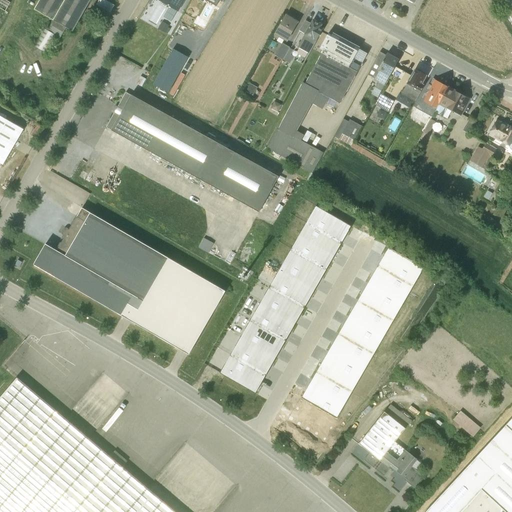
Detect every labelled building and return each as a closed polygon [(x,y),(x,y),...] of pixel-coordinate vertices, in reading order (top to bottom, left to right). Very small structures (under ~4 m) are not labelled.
[(0,0),(0,9),(5,12),(11,2),(6,0),(0,0)] [(39,0),(39,2),(34,9),(53,21),(48,31),(45,29),(44,30),(35,46),(46,53),(55,35),(60,38),(65,27),(73,31),(89,3),(90,0),(39,0)] [(104,0),(99,0),(91,14),(103,20),(103,19),(108,11),(110,13),(114,6),(104,0)] [(177,11),(183,0),(160,0),(160,1),(177,11)] [(297,23),(285,15),(274,34),(286,42),(297,23)] [(320,25),(313,21),(311,24),(305,21),(299,31),(305,35),(298,47),(309,54),(322,30),(319,28),(320,25)] [(169,26),(162,22),(158,29),(167,34),(170,29),(167,28),(169,26)] [(313,173),(324,153),(323,153),(301,141),(304,135),(297,131),(311,104),(322,110),(328,98),(339,104),(361,64),(367,54),(332,35),(330,37),(327,35),(319,49),(323,51),(315,64),(305,84),(302,83),(273,136),(266,148),(275,154),(274,157),(278,159),(280,156),(312,173),(313,173)] [(275,56),(277,57),(277,58),(280,60),(280,58),(282,59),(289,48),(281,44),(275,56)] [(170,90),(190,54),(174,45),(155,81),(170,90)] [(292,51),(289,48),(282,60),(289,64),(293,57),(290,55),(292,51)] [(378,97),(398,59),(387,53),(385,56),(379,52),(367,75),(374,78),(378,81),(371,93),(378,97)] [(401,94),(414,102),(424,85),(422,84),(426,76),(421,73),(420,71),(418,70),(416,70),(414,69),(401,94)] [(434,112),(447,87),(441,84),(442,83),(432,78),(429,84),(428,84),(414,108),(431,117),(434,112)] [(460,117),(470,99),(447,87),(434,112),(438,115),(438,116),(442,118),(442,117),(446,119),(451,111),(460,117)] [(226,148),(220,144),(126,92),(125,92),(106,127),(187,172),(258,212),(259,212),(278,177),(226,148)] [(388,112),(394,102),(380,93),(374,104),(388,112)] [(24,128),(0,114),(0,164),(3,166),(24,128)] [(334,136),(348,145),(350,146),(361,126),(349,120),(348,122),(343,119),(334,136)] [(430,119),(422,133),(428,135),(435,122),(430,119)] [(511,127),(496,119),(488,136),(498,142),(499,141),(501,142),(501,143),(508,146),(509,148),(511,149),(511,127)] [(468,134),(473,125),(467,121),(462,131),(468,134)] [(477,147),(469,161),(486,170),(492,159),(496,161),(500,153),(497,151),(497,150),(485,142),(482,149),(480,149),(477,147)] [(219,373),(255,393),(351,227),(315,207),(219,373)] [(33,264),(188,354),(225,291),(82,208),(57,250),(45,244),(33,264)] [(211,251),(215,241),(204,237),(200,247),(211,251)] [(387,248),(301,397),(336,418),(423,268),(387,248)] [(176,511),(17,377),(0,397),(0,511),(176,511)] [(405,481),(414,488),(423,476),(411,466),(417,459),(395,442),(411,421),(390,404),(358,443),(369,452),(363,460),(383,476),(390,469),(393,471),(394,470),(406,479),(405,481)] [(480,428),(460,410),(452,419),(472,437),(480,428)] [(460,511),(480,490),(502,510),(504,511),(511,511),(511,418),(426,511),(460,511)] [(448,444),(454,449),(461,441),(455,436),(448,444)] [(500,511),(502,510),(480,490),(460,511),(500,511)]
